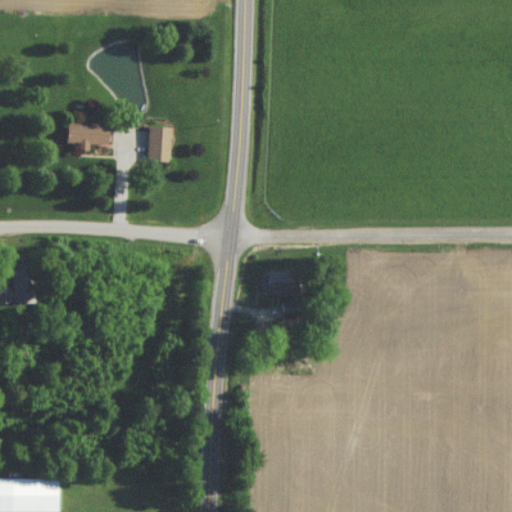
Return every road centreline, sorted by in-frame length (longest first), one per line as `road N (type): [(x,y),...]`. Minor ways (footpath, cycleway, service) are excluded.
road 1 (secondary): [(211,511),(214,372),(242,149),(246,0)]
road 2 (residential): [(511,230),(230,229)]
road 3 (tertiary): [(230,229),(0,230)]
